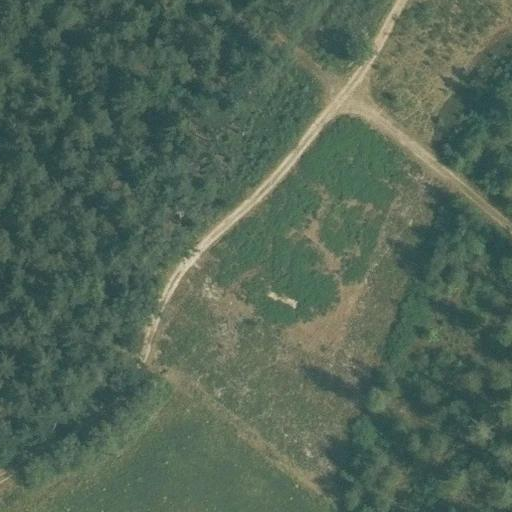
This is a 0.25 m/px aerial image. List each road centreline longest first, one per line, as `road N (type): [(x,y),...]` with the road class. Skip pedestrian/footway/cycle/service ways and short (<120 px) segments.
road 1 (track): [(0,482),(115,406),(179,272),(346,94),(403,0)]
road 2 (track): [(346,94),(511,228)]
road 3 (track): [(346,94),(221,0)]
